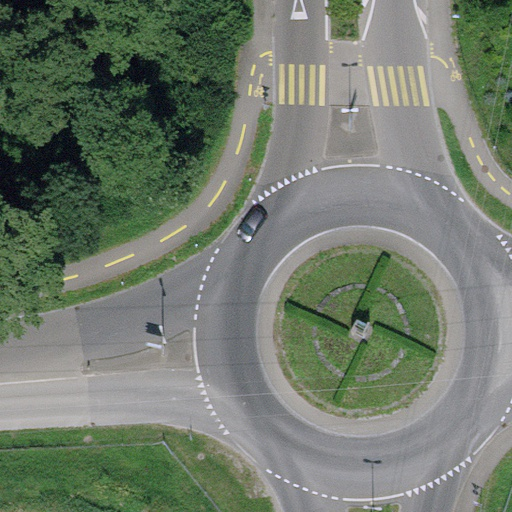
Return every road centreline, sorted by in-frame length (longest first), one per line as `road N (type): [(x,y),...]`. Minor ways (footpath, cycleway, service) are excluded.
road 1 (secondary): [(300,0),(304,85),(296,160),(275,231)]
road 2 (unclassified): [(228,347),(0,378)]
road 3 (secondary): [(376,473),(428,459),(471,426),(498,379),(505,325)]
road 4 (secondary): [(228,347),(243,398),(276,440),(323,466),(376,473)]
road 5 (secondary): [(420,207),(397,0)]
road 6 (secondary): [(420,207),(347,198),(275,231)]
road 7 (secondary): [(505,325),(479,254),(420,207)]
road 8 (secondary): [(275,231),(247,264),(231,304),(228,347)]
